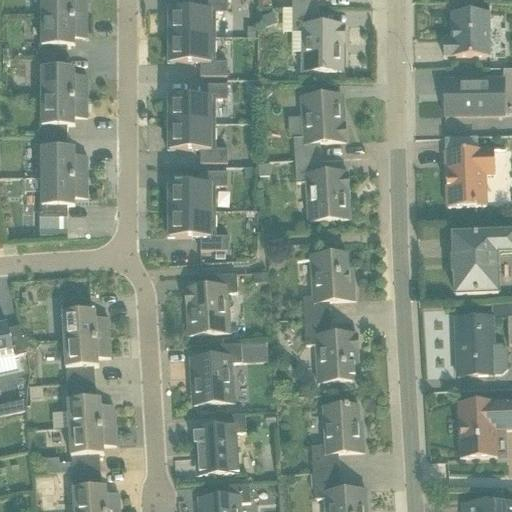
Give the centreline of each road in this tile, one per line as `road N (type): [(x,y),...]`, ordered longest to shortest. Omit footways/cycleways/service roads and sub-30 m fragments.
road 1 (residential): [(414,511),(398,241),(397,0)]
road 2 (residential): [(127,261),(124,0)]
road 3 (residential): [(154,500),(144,274)]
road 4 (residential): [(0,270),(127,261)]
